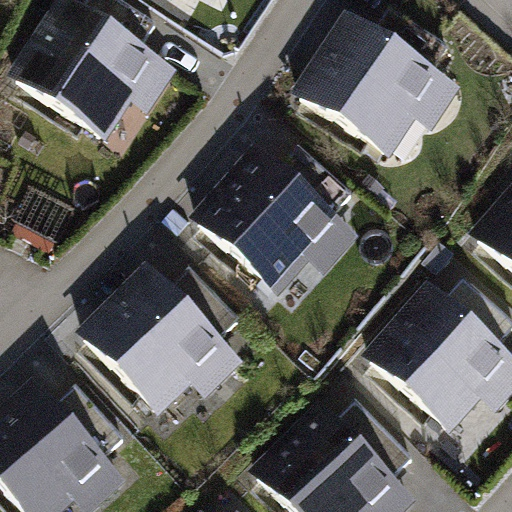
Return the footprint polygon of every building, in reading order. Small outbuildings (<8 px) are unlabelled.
[(104,0),(86,0),(77,14),(136,50),(150,28),(104,0)] [(49,1),(0,85),(0,86),(107,148),(132,106),(145,114),(170,71),(136,50),(77,14),(49,1)] [(385,13),(370,39),(431,73),(445,47),(385,13)] [(335,20),(285,106),(392,168),(417,126),(430,133),(455,90),(431,73),(370,39),(335,20)] [(247,155),(181,229),(274,311),(307,274),(318,284),(351,247),(324,223),(273,178),(247,155)] [(291,157),(273,178),(324,223),(343,202),(291,157)] [(511,180),(460,241),(511,284),(511,180)] [(144,274),(69,339),(150,433),(187,401),(197,412),(235,379),(209,350),(161,296),(144,274)] [(185,275),(161,296),(209,350),(233,329),(185,275)] [(418,287),(352,361),(444,443),(477,407),(488,417),(511,390),(511,372),(485,349),(441,307),(418,287)] [(460,287),(441,307),(485,349),(504,329),(460,287)] [(28,386),(0,410),(0,504),(6,511),(95,511),(120,491),(90,456),(49,409),(28,386)] [(69,391),(49,409),(90,456),(110,439),(69,391)] [(349,408),(327,429),(369,474),(392,454),(349,408)] [(311,412),(240,480),(270,511),(407,511),(408,511),(369,474),(327,429),(311,412)]
